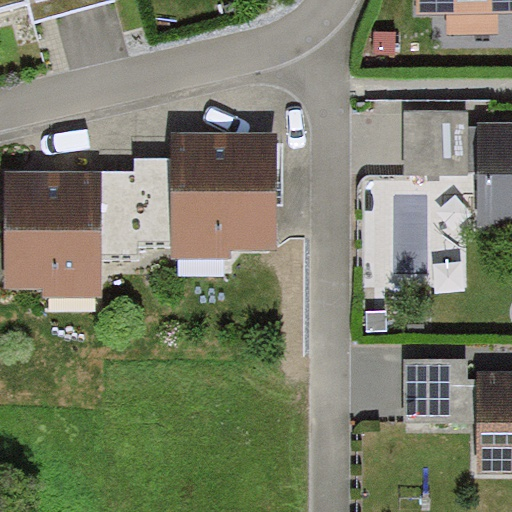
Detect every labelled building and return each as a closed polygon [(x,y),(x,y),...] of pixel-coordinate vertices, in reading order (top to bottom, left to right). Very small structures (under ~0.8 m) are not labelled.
[(0,0),(0,17),(29,10),(64,0),(0,0)] [(114,0),(64,0),(29,10),(33,25),(115,3),(114,0)] [(511,0),(417,0),(418,17),(511,15),(511,0)] [(478,173),(478,129),(468,129),(468,113),(405,113),(405,176),(469,176),(469,173),(478,173)] [(511,124),(479,125),(478,129),(478,173),(477,228),(511,228),(511,124)] [(278,136),(173,135),(172,160),(172,249),(172,261),(232,261),(232,252),(277,253),(278,136)] [(135,174),(104,174),(103,262),(139,262),(139,249),(172,249),(172,160),(135,160),(135,174)] [(104,174),(6,173),(6,290),(42,290),(42,299),(104,299),(103,262),(104,174)] [(478,425),(478,381),(467,381),(467,361),(405,361),(405,425),(478,425)] [(511,374),(478,374),(478,381),(478,425),(478,475),(511,475),(511,374)]
